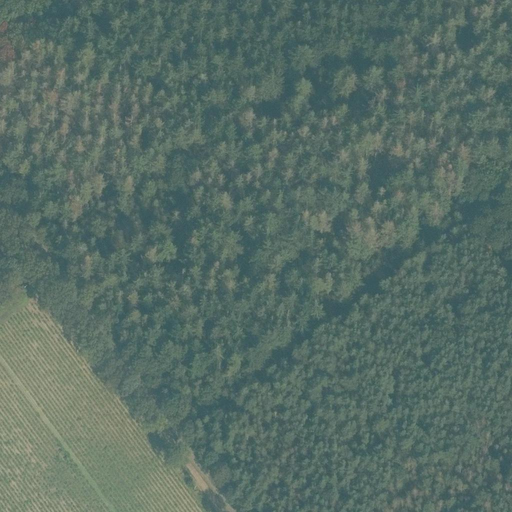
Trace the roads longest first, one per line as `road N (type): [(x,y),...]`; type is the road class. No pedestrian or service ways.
road 1 (track): [(0,212),(221,511)]
road 2 (track): [(511,278),(467,218),(485,203),(342,0)]
